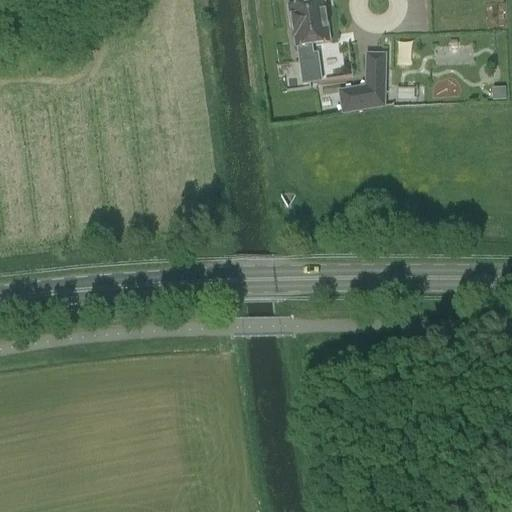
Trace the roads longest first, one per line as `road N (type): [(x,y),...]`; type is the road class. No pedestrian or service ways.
road 1 (primary): [(0,300),(294,279)]
road 2 (primary): [(511,280),(294,279)]
